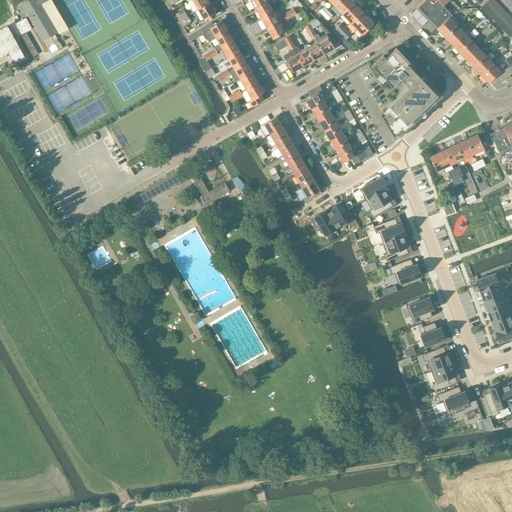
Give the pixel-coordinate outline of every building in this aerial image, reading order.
[(26,12),(43,41),(58,32),(42,7),(41,4),(47,0),(28,0),(20,5),(24,13),(26,12)] [(192,0),(198,10),(209,4),(207,0),(192,0)] [(249,0),(255,8),(267,1),(266,0),(249,0)] [(268,0),(267,1),(255,8),(261,19),(273,11),(269,5),(274,2),(273,0),(272,0),(268,0)] [(343,0),(336,8),(344,17),(356,6),(350,0),(343,0)] [(416,8),(412,12),(414,14),(412,15),(421,25),(426,21),(428,19),(443,5),(437,0),(424,0),(417,7),(416,8)] [(493,10),(499,4),(495,0),(489,6),(493,10)] [(486,2),(481,7),(484,11),(489,6),(486,2)] [(209,4),(198,10),(204,21),(216,14),(209,4)] [(493,10),(497,13),(502,8),(499,4),(493,10)] [(443,5),(428,19),(437,29),(449,18),(452,15),(443,5)] [(319,11),(325,18),(330,13),(324,6),(319,11)] [(344,17),(353,26),(365,15),(356,6),(344,17)] [(489,6),(484,11),(488,15),(493,10),(489,6)] [(501,17),(506,12),(502,8),(497,13),(501,17)] [(180,21),(187,16),(183,9),(175,14),(180,21)] [(493,10),(488,15),(492,19),(497,13),(493,10)] [(273,11),(261,19),(267,29),(279,22),(273,11)] [(509,16),(506,12),(501,17),(504,21),(509,16)] [(497,13),(492,19),(495,22),(501,17),(497,13)] [(365,15),(353,26),(362,35),(373,24),(365,15)] [(190,21),(187,16),(180,21),(183,26),(190,21)] [(501,17),(495,22),(499,26),(504,21),(501,17)] [(449,18),(437,29),(443,36),(455,25),(449,18)] [(201,28),(204,34),(210,30),(215,38),(227,31),(222,21),(214,26),(212,22),(201,28)] [(305,27),(308,33),(311,32),(310,31),(312,30),(310,26),(316,23),(315,21),(310,24),(305,27)] [(504,21),(499,26),(502,30),(507,24),(504,21)] [(279,22),(267,29),(273,39),(285,32),(279,22)] [(336,28),(342,35),(343,36),(348,31),(340,24),(336,28)] [(511,28),(507,24),(502,30),(506,33),(511,28)] [(455,25),(443,36),(451,45),(463,33),(455,25)] [(0,29),(0,57),(8,53),(14,63),(24,58),(7,26),(0,29)] [(219,44),(213,48),(215,50),(215,49),(217,52),(221,49),(234,42),(227,31),(215,38),(219,44)] [(343,36),(342,35),(339,37),(350,48),(353,45),(347,39),(351,35),(348,31),(343,36)] [(451,45),(459,53),(471,41),(463,33),(451,45)] [(316,36),(314,37),(317,42),(323,55),(334,48),(333,47),(329,40),(329,39),(327,36),(326,34),(320,37),(317,34),(315,35),(316,36)] [(284,40),(287,46),(290,44),(289,43),(292,42),(289,37),(288,36),(284,39),(284,40)] [(332,37),(329,39),(329,40),(333,47),(337,45),(332,37)] [(471,41),(459,53),(466,60),(477,48),(471,41)] [(221,49),(227,59),(240,52),(234,42),(221,49)] [(304,45),(306,48),(313,61),(323,55),(317,42),(310,46),(308,43),(304,45)] [(295,47),(292,48),(296,55),(303,67),(313,61),(306,48),(301,52),(298,47),(295,47)] [(382,55),(371,66),(380,75),(385,80),(392,87),(400,79),(410,89),(407,92),(406,91),(401,97),(402,97),(396,103),(395,102),(390,107),(391,108),(385,113),(382,110),(380,112),(379,113),(393,136),(400,130),(403,132),(442,95),(431,84),(430,84),(428,86),(411,68),(413,66),(413,67),(414,66),(396,47),(389,54),(385,58),(382,55)] [(290,51),(282,55),(285,61),(286,62),(289,67),(290,69),(292,73),(303,67),(296,55),(292,48),(290,50),(290,51)] [(477,48),(466,60),(473,67),(485,56),(477,48)] [(227,59),(234,70),(246,63),(240,52),(227,59)] [(473,67),(480,75),(492,63),(485,56),(473,67)] [(238,81),(240,80),(252,73),(246,63),(234,70),(237,75),(235,76),(238,81)] [(284,63),(277,67),(280,72),(288,68),(284,63)] [(492,63),(480,75),(487,82),(499,70),(492,63)] [(499,70),(487,82),(488,83),(489,82),(497,90),(511,83),(511,66),(500,72),(499,70)] [(240,80),(246,90),(258,83),(252,73),(240,80)] [(258,83),(246,90),(252,100),(248,102),(252,108),(264,101),(261,96),(264,94),(258,83)] [(306,100),(312,111),(324,103),(318,93),(306,100)] [(312,111),(318,121),(331,114),(324,103),(312,111)] [(238,108),(233,111),(237,118),(242,115),(238,108)] [(343,112),(347,118),(352,115),(348,109),(343,112)] [(318,121),(325,132),(337,124),(331,114),(318,121)] [(352,115),(347,118),(350,123),(355,120),(352,115)] [(260,126),(263,124),(269,120),(267,116),(258,121),(260,126)] [(276,116),(269,120),(263,124),(269,134),(282,126),(276,116)] [(250,126),(254,132),(261,128),(257,122),(250,126)] [(511,122),(503,127),(504,128),(511,145),(511,122)] [(325,132),(331,142),(343,135),(337,124),(325,132)] [(269,134),(275,144),(288,137),(282,126),(269,134)] [(490,134),(499,152),(511,145),(504,128),(490,134)] [(355,133),(359,139),(364,136),(361,130),(355,133)] [(478,134),(467,140),(474,154),(484,149),(478,134)] [(331,142),(337,153),(349,145),(343,135),(331,142)] [(364,136),(359,139),(362,144),(367,141),(364,136)] [(275,144),(281,154),(294,147),(288,137),(275,144)] [(467,140),(456,144),(463,159),(474,154),(467,140)] [(456,144),(445,149),(452,164),(463,159),(456,144)] [(349,145),(337,153),(343,163),(352,158),(355,163),(372,153),(369,148),(356,156),(349,145)] [(256,149),(259,154),(264,151),(261,146),(256,148),(256,149)] [(281,154),(288,165),(300,158),(294,147),(281,154)] [(452,164),(445,149),(430,157),(436,171),(452,164)] [(264,151),(259,154),(262,160),(263,159),(267,157),(264,151)] [(290,170),(294,176),(307,168),(300,158),(288,165),(290,170)] [(482,159),(477,161),(480,168),(485,165),(482,159)] [(480,168),(477,161),(471,164),(474,170),(480,168)] [(268,170),(271,175),(276,172),(273,167),(269,169),(268,170)] [(459,167),(454,170),(458,178),(461,176),(463,176),(459,167)] [(294,176),(300,186),(313,179),(309,171),(307,168),(294,176)] [(458,178),(454,170),(448,173),(452,181),(458,178)] [(276,172),(271,175),(275,181),(280,178),(276,172)] [(134,198),(135,200),(139,207),(143,204),(181,182),(176,173),(170,177),(134,198)] [(452,181),(454,185),(463,181),(461,176),(458,178),(452,181)] [(239,191),(245,188),(237,177),(232,180),(239,191)] [(366,185),(359,189),(365,199),(386,188),(380,177),(373,181),(371,180),(365,183),(366,185)] [(201,196),(196,199),(201,207),(229,191),(225,184),(224,183),(209,192),(208,192),(201,178),(193,182),(197,189),(201,196)] [(313,179),(300,186),(307,197),(319,190),(314,181),(313,179)] [(280,191),(284,196),(289,193),(286,188),(281,190),(280,191)] [(386,188),(365,199),(371,209),(368,211),(372,217),(392,205),(389,199),(390,199),(388,195),(389,194),(386,188)] [(289,193),(284,196),(287,202),(288,201),(292,199),(289,193)] [(447,199),(439,201),(445,216),(455,212),(452,203),(449,204),(447,199)] [(330,207),(324,211),(335,229),(345,222),(340,215),(346,211),(342,204),(336,207),(335,206),(331,208),(330,207)] [(120,211),(121,213),(123,218),(133,212),(129,205),(120,211)] [(324,211),(310,219),(315,227),(317,226),(320,232),(322,231),(324,235),(335,229),(324,211)] [(395,218),(373,226),(376,233),(378,232),(382,243),(404,234),(400,223),(397,224),(395,218)] [(404,234),(382,243),(386,253),(383,254),(386,261),(408,253),(406,249),(408,248),(406,241),(407,241),(404,234)] [(398,263),(388,267),(391,274),(393,273),(398,284),(401,283),(420,276),(422,275),(419,268),(418,269),(416,265),(416,264),(413,265),(410,259),(398,263)] [(374,262),(363,266),(365,272),(376,268),(374,262)] [(496,272),(476,280),(480,291),(498,284),(498,285),(501,284),(496,272)] [(498,284),(480,291),(483,301),(501,294),(504,293),(501,284),(498,285),(498,284)] [(501,294),(483,301),(487,311),(505,304),(501,294)] [(430,297),(409,304),(413,316),(417,314),(420,321),(432,316),(429,310),(433,309),(431,304),(432,303),(430,297)] [(505,304),(487,311),(491,321),(509,314),(511,313),(508,303),(505,304)] [(509,314),(491,321),(495,331),(504,328),(511,324),(511,313),(509,314)] [(424,333),(420,335),(425,346),(446,338),(443,331),(441,332),(440,327),(437,328),(434,322),(422,327),(424,333)] [(511,324),(504,328),(495,331),(499,342),(511,336),(511,324)] [(443,346),(421,355),(424,361),(429,359),(433,370),(453,362),(450,356),(449,356),(447,352),(445,353),(443,346)] [(453,362),(433,370),(438,381),(446,378),(449,384),(456,381),(454,375),(456,374),(454,370),(455,369),(453,362)] [(506,382),(499,384),(507,404),(511,401),(511,383),(511,382),(507,383),(506,382)] [(489,392),(484,394),(492,415),(501,411),(499,407),(507,404),(499,384),(493,387),(488,389),(489,392)] [(458,386),(435,395),(439,405),(443,403),(446,411),(454,408),(456,412),(464,409),(462,405),(470,402),(467,395),(466,396),(464,391),(461,393),(458,386)]
